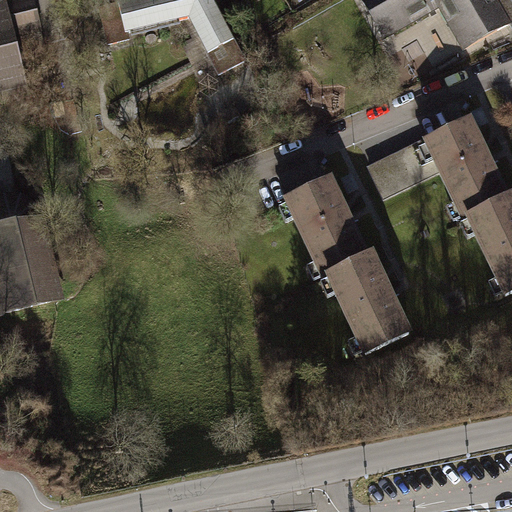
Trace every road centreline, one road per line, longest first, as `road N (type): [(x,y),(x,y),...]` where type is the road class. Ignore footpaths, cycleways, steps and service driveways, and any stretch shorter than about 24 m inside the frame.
road 1 (tertiary): [(126,511),(511,433)]
road 2 (residential): [(511,66),(224,183)]
